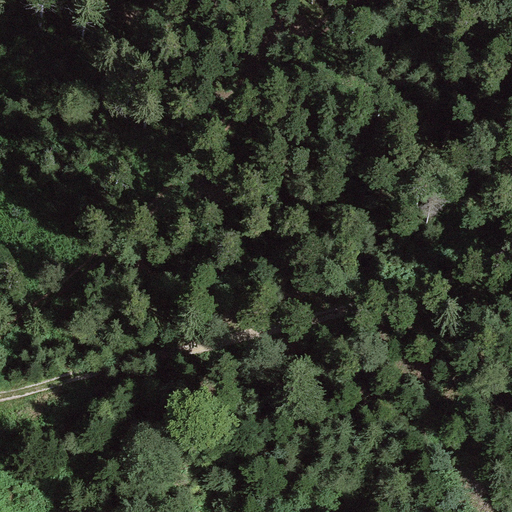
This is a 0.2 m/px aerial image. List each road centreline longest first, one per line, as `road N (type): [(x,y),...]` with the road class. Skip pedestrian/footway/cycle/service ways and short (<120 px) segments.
road 1 (track): [(0,392),(385,302),(511,254)]
road 2 (track): [(0,333),(103,251),(272,68),(353,0)]
road 3 (track): [(511,381),(377,482),(351,511)]
